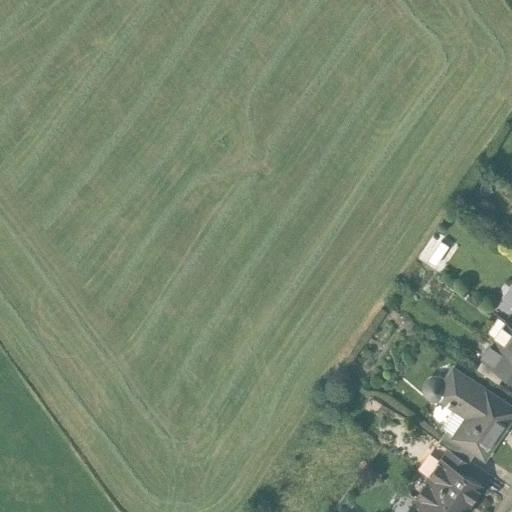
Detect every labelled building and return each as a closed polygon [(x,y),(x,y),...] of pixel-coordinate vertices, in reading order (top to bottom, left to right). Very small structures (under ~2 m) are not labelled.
[(511,325),(508,323),(496,340),(511,351),(511,325)] [(511,377),(511,351),(496,340),(484,358),(506,373),(511,377)] [(506,373),(484,358),(476,368),(499,383),(506,373)] [(511,423),(511,403),(453,363),(445,376),(443,375),(440,374),(436,374),(432,375),(429,376),(426,379),(424,382),(423,386),(423,389),(424,393),(426,396),(429,399),(432,400),(436,401),(440,401),(465,418),(451,437),(477,454),(487,461),(511,423)] [(477,454),(451,437),(446,433),(441,441),(448,446),(472,462),(477,454)] [(448,446),(442,454),(466,470),(472,462),(448,446)] [(466,470),(442,454),(428,476),(470,502),(483,481),(466,470)] [(463,511),(470,502),(428,476),(414,498),(436,511),(463,511)] [(436,511),(414,498),(405,511),(436,511)]
